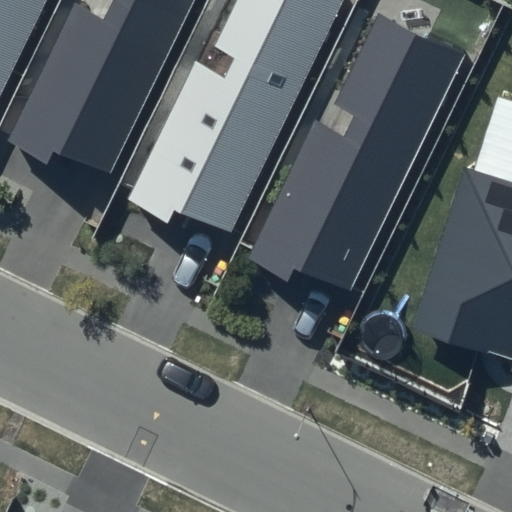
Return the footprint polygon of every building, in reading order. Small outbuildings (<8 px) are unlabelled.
[(0,0),(0,88),(43,0),(0,0)] [(192,0),(112,0),(113,0),(102,22),(73,8),(5,145),(46,165),(54,149),(106,174),(192,0)] [(342,0),(237,0),(214,47),(235,57),(224,79),(194,65),(127,202),(168,222),(176,206),(228,232),(342,0)] [(463,55),(379,14),(334,106),(354,115),(343,137),(314,123),(246,260),(287,280),(295,264),(347,290),(463,55)] [(511,102),(497,97),(474,172),(461,168),(411,328),(511,359),(511,365),(510,371),(511,371),(511,102)]
